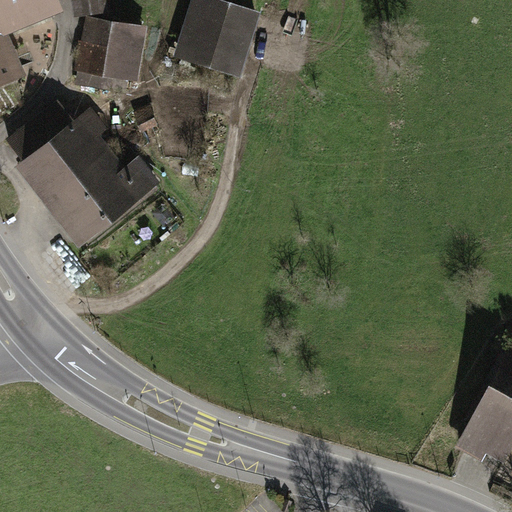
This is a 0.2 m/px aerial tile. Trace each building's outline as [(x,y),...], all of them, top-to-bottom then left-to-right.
[(0,0),(0,32),(58,9),(54,0),(0,0)] [(104,0),(76,0),(79,12),(106,8),(104,0)] [(257,15),(208,0),(198,0),(181,55),(238,74),(257,15)] [(90,18),(86,42),(109,45),(112,22),(90,18)] [(109,45),(86,42),(81,66),(126,75),(135,27),(112,22),(109,45)] [(0,80),(15,74),(4,47),(0,48),(0,80)] [(58,103),(10,140),(39,179),(95,137),(96,136),(94,133),(101,127),(95,119),(87,125),(81,117),(73,123),(58,103)] [(154,123),(147,106),(135,111),(142,128),(154,123)] [(95,137),(39,179),(54,199),(109,156),(95,137)] [(109,156),(54,199),(85,238),(154,185),(135,160),(120,172),(109,156)] [(511,361),(508,359),(462,444),(483,456),(487,449),(504,458),(511,443),(511,361)]
